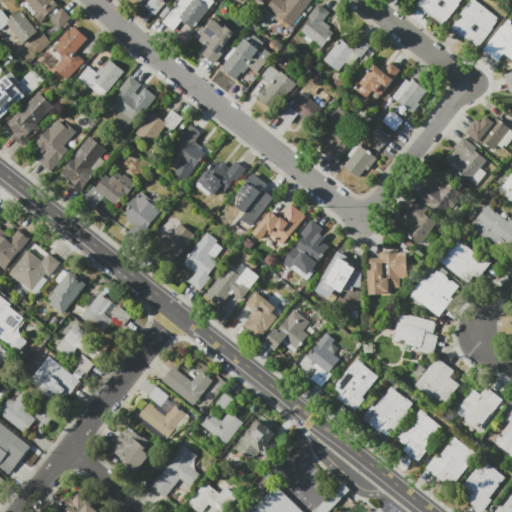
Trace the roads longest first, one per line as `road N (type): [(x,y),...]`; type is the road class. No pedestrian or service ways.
road 1 (tertiary): [(0,169),(431,511)]
road 2 (residential): [(100,0),(359,221),(474,77)]
road 3 (residential): [(16,511),(177,313)]
road 4 (residential): [(376,0),(474,77)]
